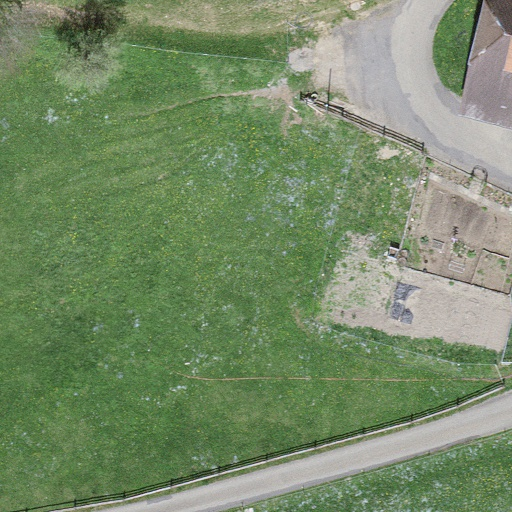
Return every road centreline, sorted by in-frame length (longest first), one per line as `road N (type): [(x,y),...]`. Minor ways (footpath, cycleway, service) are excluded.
road 1 (track): [(136,511),(511,409)]
road 2 (track): [(511,167),(436,135),(415,108),(404,80),(406,50),(433,0)]
